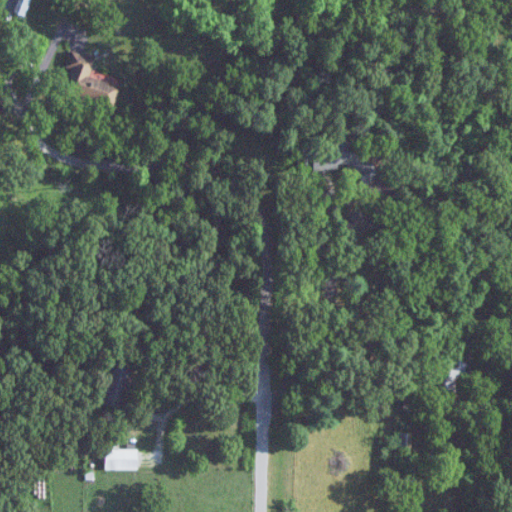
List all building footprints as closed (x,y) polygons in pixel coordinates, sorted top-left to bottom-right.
[(25,15),(29,0),(5,0),(3,8),(25,15)] [(113,107),(122,78),(92,69),(95,57),(71,50),(58,91),(113,107)] [(302,169),(348,166),(349,180),(367,179),(366,154),(346,155),(345,137),(301,140),(302,169)] [(465,365),(440,354),(427,384),(452,394),(465,365)] [(132,365),(113,360),(102,404),(121,409),(132,365)] [(405,451),(405,432),(392,432),(392,451),(405,451)] [(138,470),(138,449),(105,449),(105,470),(138,470)]
